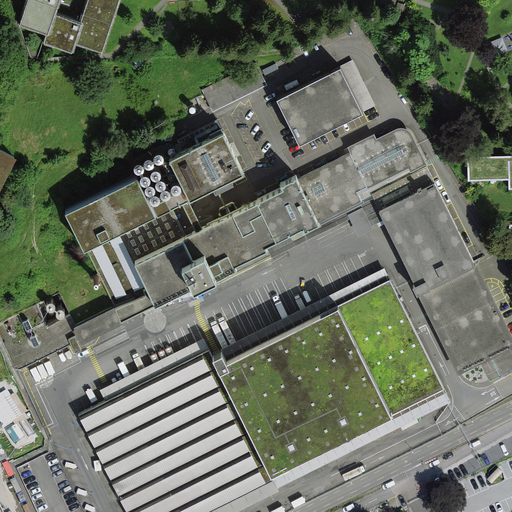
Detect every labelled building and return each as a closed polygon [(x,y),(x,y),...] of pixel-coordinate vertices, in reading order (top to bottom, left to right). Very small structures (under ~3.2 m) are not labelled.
[(27,0),(20,21),(48,30),(55,9),(57,2),(58,0),(27,0)] [(76,16),(55,9),(48,30),(46,38),(73,47),(76,38),(104,47),(119,0),(86,0),(81,17),(76,16)] [(511,33),(491,43),(497,56),(511,49),(511,33)] [(351,59),(278,96),(300,141),(374,104),(351,59)] [(202,89),(213,110),(266,83),(256,62),(202,89)] [(419,289),(459,368),(511,341),(511,330),(477,260),(476,261),(411,131),(409,127),(406,125),(400,125),(351,149),(299,175),(297,173),(281,180),(283,184),(185,233),(134,258),(149,288),(116,305),(75,325),(69,313),(47,324),(37,303),(0,321),(0,334),(17,368),(79,337),(79,335),(120,315),(155,298),(191,280),(191,279),(201,274),(202,277),(235,261),(233,256),(264,241),(262,238),(301,219),(303,223),(316,216),(318,219),(372,192),(416,280),(413,281),(417,290),(419,289)] [(243,169),(222,127),(168,154),(184,185),(151,201),(135,171),(64,207),(84,246),(86,244),(155,210),(157,213),(172,205),(243,169)] [(0,185),(15,153),(0,146),(0,185)] [(466,176),(500,175),(501,183),(511,182),(511,164),(507,165),(506,153),(465,155),(466,176)] [(185,233),(172,205),(157,213),(155,210),(86,244),(116,305),(149,288),(134,258),(185,233)] [(189,211),(194,220),(199,217),(194,208),(189,211)] [(269,471),(444,385),(390,276),(223,357),(218,347),(210,351),(208,347),(78,411),(127,511),(200,511),(272,477),(269,471)]
